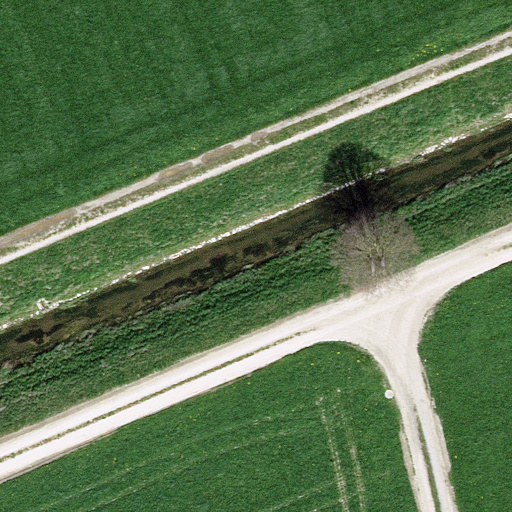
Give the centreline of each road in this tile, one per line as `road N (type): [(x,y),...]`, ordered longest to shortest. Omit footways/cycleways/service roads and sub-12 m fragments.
road 1 (track): [(511,252),(0,465)]
road 2 (track): [(0,244),(511,38)]
road 3 (track): [(435,511),(415,421),(376,308)]
